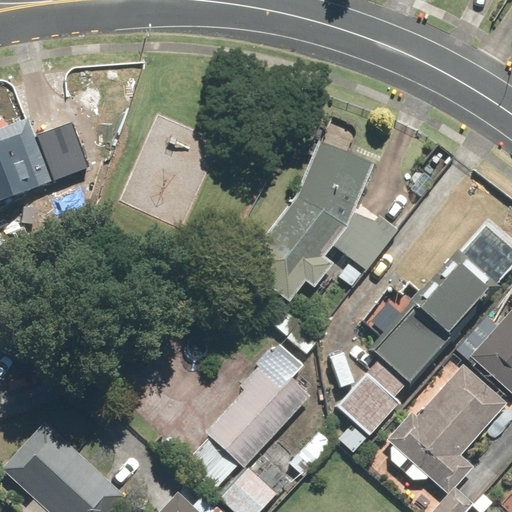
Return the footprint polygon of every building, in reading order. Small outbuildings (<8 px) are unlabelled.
[(0,200),(90,167),(74,123),(37,137),(29,118),(0,128),(0,200)] [(297,194),(241,264),(290,301),(306,280),(315,287),(334,262),(326,256),(334,244),(367,269),(398,228),(379,214),(375,220),(354,211),(375,162),(319,138),(297,194)] [(371,345),(411,382),(500,285),(460,249),(371,345)] [(390,288),(363,318),(380,333),(406,302),(390,288)] [(511,297),(511,298),(511,299),(511,309),(471,355),(511,392),(511,297)] [(300,322),(288,336),(307,353),(319,339),(300,322)] [(205,431),(245,466),(311,393),(293,377),(305,364),(278,340),(239,383),(245,387),(205,431)] [(337,405),(370,434),(412,388),(379,358),(337,405)] [(430,511),(463,511),(472,502),(455,487),(474,465),(462,454),(508,401),(464,363),(418,416),(412,411),(388,439),(391,442),(392,460),(414,479),(431,478),(448,493),(430,511)] [(46,424),(5,466),(52,511),(104,511),(121,495),(46,424)] [(335,440),(321,428),(291,461),(304,474),(335,440)] [(245,467),(218,495),(235,511),(258,511),(277,492),(248,464),(245,467)] [(201,511),(179,492),(161,511),(201,511)]
